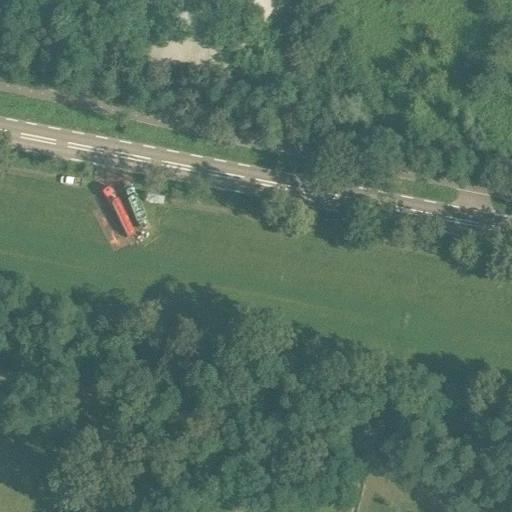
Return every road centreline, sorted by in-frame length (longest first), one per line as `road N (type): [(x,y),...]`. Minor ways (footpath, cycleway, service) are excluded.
road 1 (track): [(0,374),(308,436),(387,420),(511,465)]
road 2 (tertiary): [(511,236),(0,132)]
